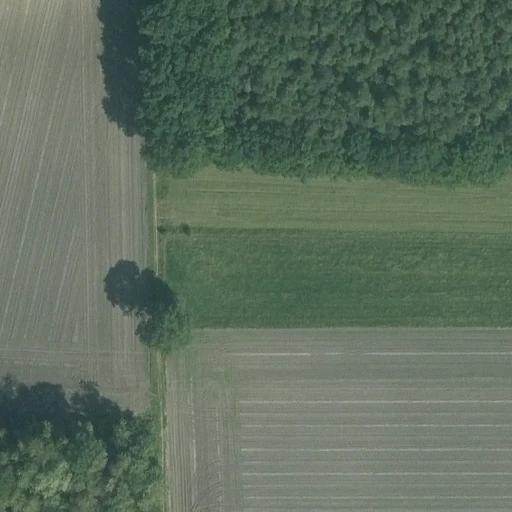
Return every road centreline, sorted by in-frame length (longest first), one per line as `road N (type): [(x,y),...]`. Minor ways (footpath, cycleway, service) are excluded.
road 1 (track): [(151,48),(164,511)]
road 2 (track): [(151,48),(511,65)]
